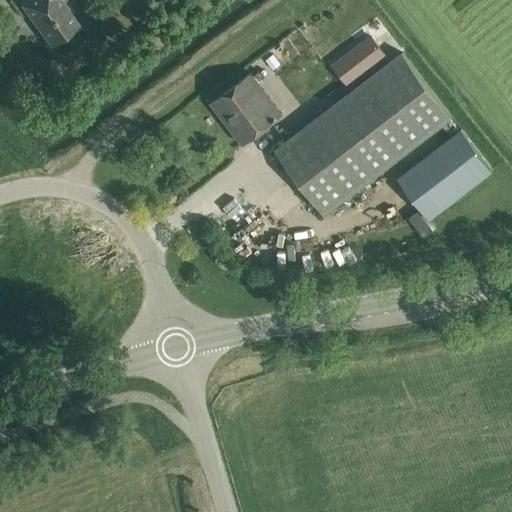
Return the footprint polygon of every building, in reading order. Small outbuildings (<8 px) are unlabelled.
[(20,0),(20,1),(50,43),(66,31),(76,24),(58,0),(20,0)] [(342,98),(275,149),(324,212),(428,132),(447,118),(451,115),(402,51),(353,89),(342,98)] [(250,72),(210,102),(222,117),(229,112),(248,138),(277,116),(253,85),(258,82),(250,72)] [(300,104),(310,117),(323,107),(313,94),(300,104)] [(492,172),(458,131),(395,180),(429,223),(492,172)] [(224,192),(239,210),(251,200),(236,182),(224,192)] [(257,197),(236,226),(254,238),(274,209),(257,197)] [(368,214),(385,207),(381,198),(364,205),(368,214)]
